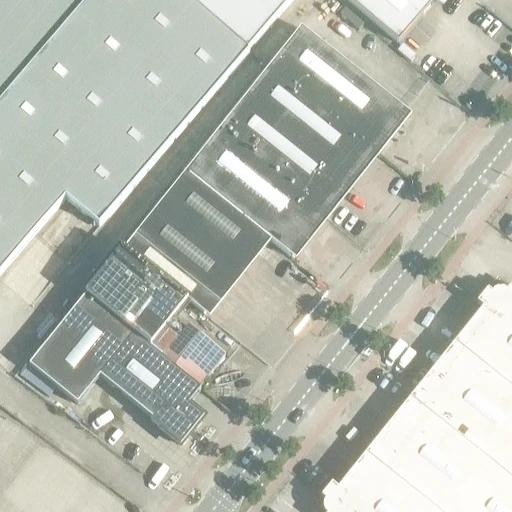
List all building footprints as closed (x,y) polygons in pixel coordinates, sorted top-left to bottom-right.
[(0,0),(0,276),(66,200),(99,229),(248,53),(293,0),(0,0)] [(344,0),(399,46),(437,0),(344,0)] [(373,154),(405,113),(301,30),(268,71),(373,154)] [(268,71),(227,123),(331,206),(373,154),(268,71)] [(290,258),(331,206),(227,123),(186,175),(266,238),(265,238),(290,258)] [(204,315),(265,238),(266,238),(186,175),(135,238),(133,237),(123,250),(188,303),(204,315)] [(176,318),(188,303),(123,250),(85,297),(199,389),(225,357),(176,318)] [(477,306),(484,311),(511,333),(511,290),(498,280),(477,306)] [(77,407),(79,404),(100,379),(134,337),(86,298),(29,369),(77,407)] [(511,333),(484,311),(460,340),(510,380),(511,377),(511,333)] [(201,391),(134,337),(100,379),(152,421),(150,424),(178,446),(202,417),(188,407),(201,391)] [(460,340),(411,401),(511,481),(511,382),(510,380),(460,340)] [(411,401),(368,455),(439,511),(486,511),(511,481),(411,401)] [(363,511),(511,511),(511,481),(486,511),(439,511),(368,455),(339,492),(363,511)] [(311,511),(363,511),(339,492),(332,487),(311,511)]
